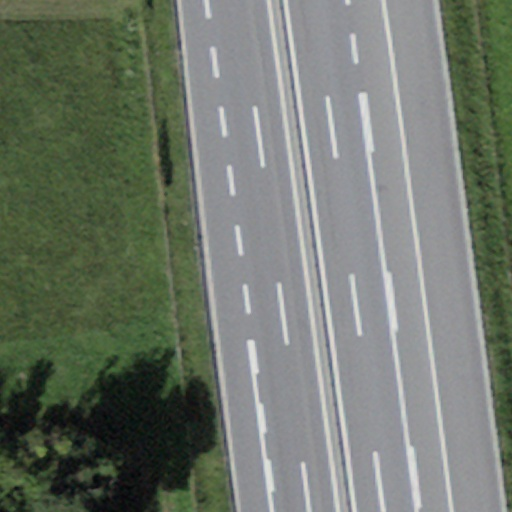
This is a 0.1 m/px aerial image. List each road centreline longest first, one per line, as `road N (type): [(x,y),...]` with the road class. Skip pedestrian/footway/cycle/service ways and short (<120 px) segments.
road 1 (trunk): [(383,511),(313,0)]
road 2 (trunk): [(236,0),(306,511)]
